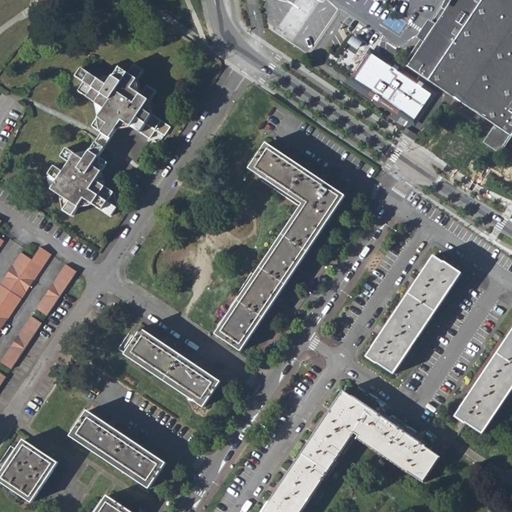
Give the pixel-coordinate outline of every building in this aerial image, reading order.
[(433,26),(423,40),(425,42),(407,68),(494,126),(483,143),(500,155),(511,136),(511,0),(453,0),(435,28),(433,26)] [(346,47),(355,54),(363,42),(354,35),(346,47)] [(424,91),(371,54),(353,80),(405,117),(406,116),(414,122),(420,114),(422,116),(425,113),(422,111),(431,98),(423,92),(424,91)] [(68,202),(62,211),(71,218),(83,200),(110,217),(116,209),(113,193),(95,181),(107,163),(98,157),(122,122),(150,140),(156,132),(164,137),(170,128),(143,110),(155,91),(145,86),(139,95),(131,90),(143,71),(134,65),(128,74),(119,69),(107,86),(81,69),(75,77),(83,83),(78,92),(104,110),(93,128),(101,133),(83,160),(66,149),(60,157),(68,163),(62,173),(54,167),(48,176),(51,191),(68,202)] [(415,143),(419,137),(406,129),(403,134),(415,143)] [(302,205),(215,335),(241,352),(345,196),(266,144),(249,169),(288,195),(296,183),(312,194),(304,206),(302,205)] [(32,260),(22,253),(0,284),(0,331),(52,255),(41,247),(32,260)] [(372,350),(367,357),(394,374),(452,286),(453,287),(460,275),(433,257),(371,349),(372,350)] [(77,272),(66,264),(36,309),(47,316),(77,272)] [(42,323),(31,316),(1,362),(11,369),(42,323)] [(141,330),(125,355),(203,408),(220,383),(141,330)] [(455,417),(481,435),(511,389),(511,331),(460,409),(461,409),(455,417)] [(299,511),(353,433),(358,437),(357,439),(423,483),(439,458),(424,448),(425,446),(352,398),(352,399),(343,393),(263,511),(299,511)] [(87,412),(70,437),(148,489),(166,464),(87,412)] [(23,440),(0,476),(0,482),(32,503),(59,464),(23,440)] [(130,511),(107,496),(96,511),(130,511)]
